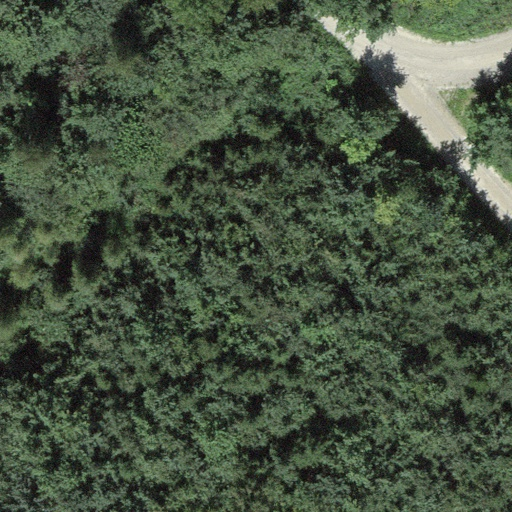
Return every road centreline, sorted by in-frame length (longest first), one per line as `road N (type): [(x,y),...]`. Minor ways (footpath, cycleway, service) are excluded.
road 1 (track): [(312,0),(511,220)]
road 2 (track): [(411,112),(511,40)]
